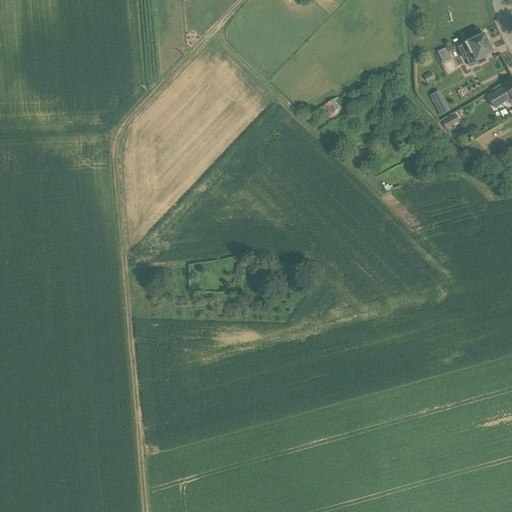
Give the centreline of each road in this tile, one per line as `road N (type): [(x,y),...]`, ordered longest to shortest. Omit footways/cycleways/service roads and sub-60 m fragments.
road 1 (track): [(145,511),(116,142),(244,0)]
road 2 (track): [(211,34),(388,197)]
